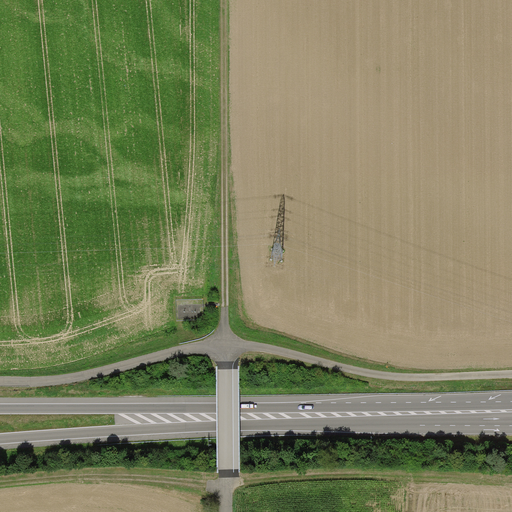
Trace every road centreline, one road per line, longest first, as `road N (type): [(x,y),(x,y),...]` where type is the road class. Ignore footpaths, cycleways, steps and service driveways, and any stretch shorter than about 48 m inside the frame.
road 1 (motorway): [(0,441),(267,425),(511,423)]
road 2 (motorway): [(511,400),(0,403)]
road 3 (track): [(221,0),(225,342)]
road 4 (track): [(511,374),(397,377),(225,342)]
road 5 (track): [(0,381),(61,380),(225,342)]
road 6 (track): [(225,342),(227,511)]
